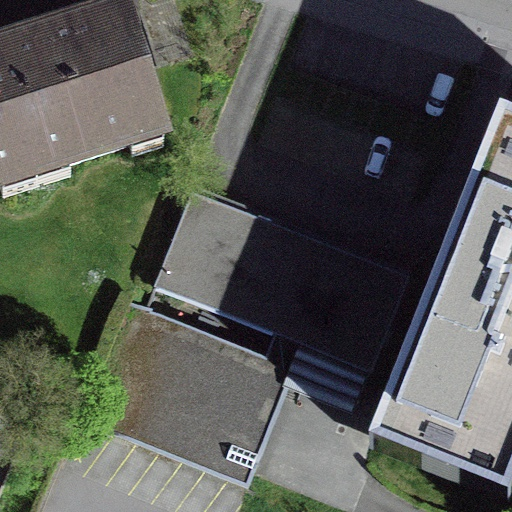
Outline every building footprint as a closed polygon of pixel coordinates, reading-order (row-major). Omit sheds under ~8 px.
[(0,50),(0,75),(33,177),(164,135),(124,11),(43,37),(0,50)] [(0,187),(33,177),(0,75),(0,187)] [(511,128),(501,124),(437,287),(511,316),(511,128)] [(150,311),(127,302),(79,421),(249,490),(296,375),(292,374),(302,348),(372,375),(408,281),(300,239),(193,197),(156,290),(282,340),(272,363),(148,315),(150,311)] [(511,487),(511,316),(437,287),(372,450),(506,502),(511,487)]
